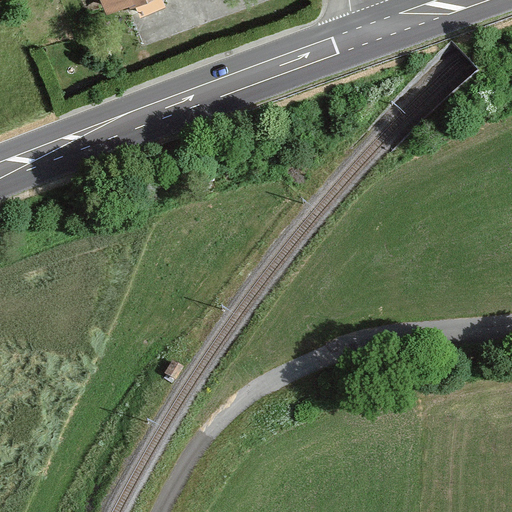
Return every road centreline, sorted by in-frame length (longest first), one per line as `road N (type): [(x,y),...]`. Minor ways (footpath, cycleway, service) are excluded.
road 1 (primary): [(468,0),(0,173)]
road 2 (unclassified): [(511,326),(357,343),(272,380),(212,429),(159,511)]
